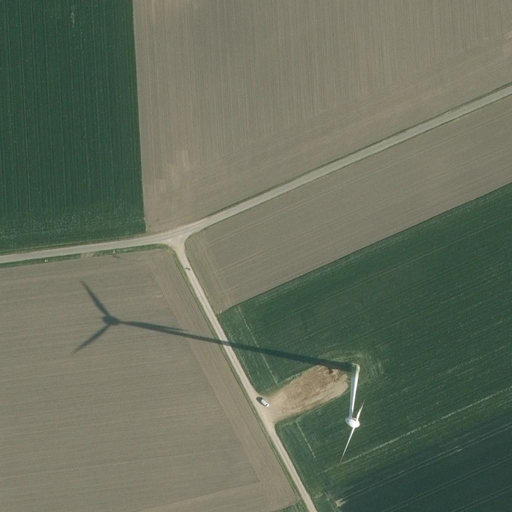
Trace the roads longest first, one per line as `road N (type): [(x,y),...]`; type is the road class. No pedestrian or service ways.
road 1 (unclassified): [(0,259),(173,236),(511,90)]
road 2 (track): [(173,236),(314,511)]
